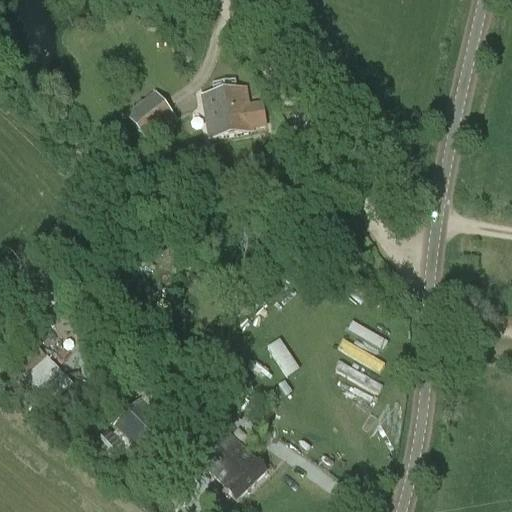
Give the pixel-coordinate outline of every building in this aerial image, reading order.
[(212,86),(214,98),(203,100),(210,142),(252,135),(252,133),(267,130),(262,105),(247,108),(245,92),(238,93),(236,82),(212,86)] [(146,144),(175,120),(155,94),(125,119),(146,144)] [(108,157),(114,152),(131,136),(121,125),(115,118),(92,139),(108,157)] [(12,365),(26,380),(46,362),(32,347),(12,365)] [(140,402),(114,429),(151,466),(177,439),(140,402)] [(237,506),(267,475),(254,462),(253,463),(230,439),(201,468),(224,491),(223,492),(237,506)]
